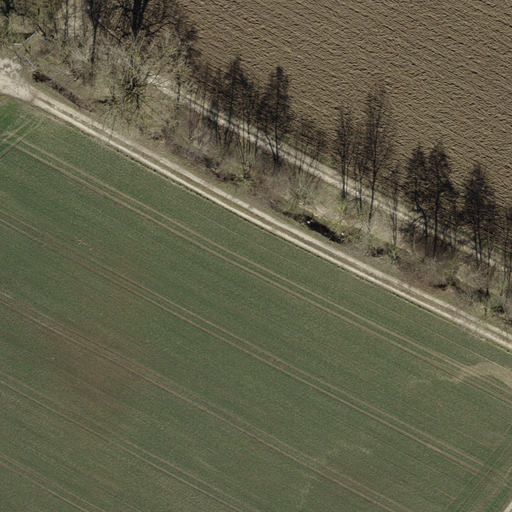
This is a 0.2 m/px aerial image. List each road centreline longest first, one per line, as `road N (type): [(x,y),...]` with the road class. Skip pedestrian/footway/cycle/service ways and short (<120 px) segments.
road 1 (track): [(511,339),(0,75)]
road 2 (track): [(511,273),(60,31)]
